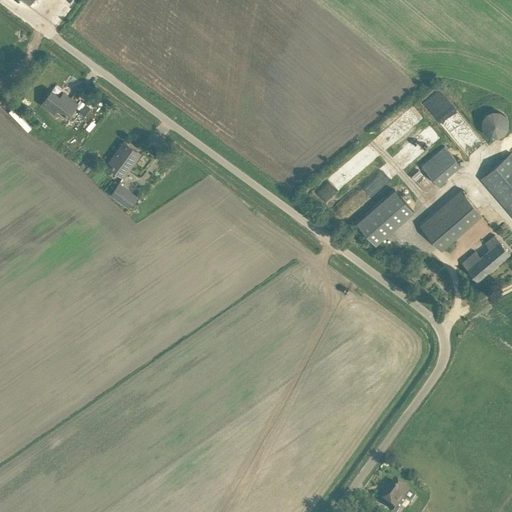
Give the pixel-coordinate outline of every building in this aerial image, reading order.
[(440,121),(455,107),(438,88),(422,102),(440,121)] [(62,118),(66,113),(69,116),(78,103),(64,92),(60,96),(52,90),(42,103),(62,118)] [(85,103),(79,112),(85,116),(91,107),(85,103)] [(14,106),(10,110),(29,129),(33,125),(14,106)] [(483,134),(507,136),(509,111),(485,110),(483,134)] [(107,163),(112,166),(124,176),(135,162),(131,158),(137,150),(124,140),(115,152),(107,163)] [(421,164),(438,184),(460,165),(444,145),(421,164)] [(511,214),(511,151),(481,177),(511,214)] [(119,181),(110,193),(128,206),(137,195),(119,181)] [(443,248),(485,214),(462,187),(420,222),(443,248)] [(357,221),(375,242),(413,209),(395,188),(357,221)] [(481,256),(476,251),(463,262),(478,280),(510,252),(496,234),(486,242),(491,248),(481,256)] [(395,510),(409,491),(395,481),(387,492),(385,491),(380,499),(395,510)]
